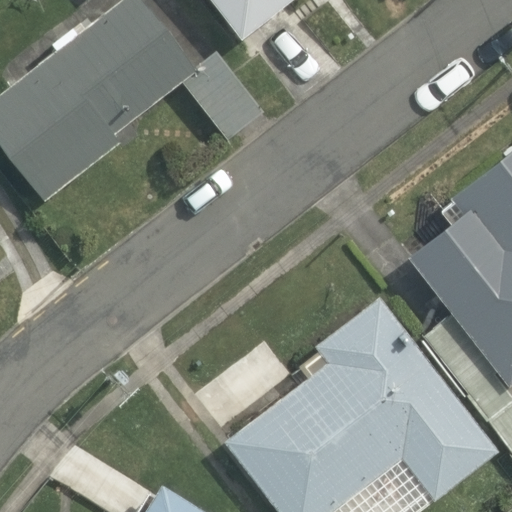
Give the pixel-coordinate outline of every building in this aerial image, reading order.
[(114,130),(198,65),(147,0),(117,0),(80,29),(75,24),(53,41),(58,47),(0,92),(0,134),(48,196),(121,139),(114,130)] [(215,0),(243,36),(290,0),(215,0)] [(511,147),(452,193),(465,209),(409,252),(454,311),(424,334),(511,449),(511,390),(507,384),(511,380),(511,147)] [(502,450),(381,294),(317,343),(330,358),(227,437),(283,511),(329,511),(403,456),(436,497),(502,450)] [(214,511),(164,480),(142,511),(214,511)]
